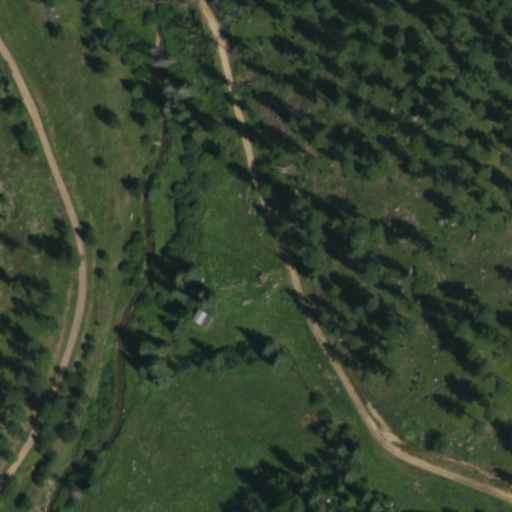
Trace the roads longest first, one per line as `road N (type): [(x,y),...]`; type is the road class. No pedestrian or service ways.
road 1 (track): [(511,484),(424,453),(396,434),(367,397),(268,182),(213,0)]
road 2 (residential): [(0,498),(62,389),(87,326),(93,268),(46,116),(0,25)]
